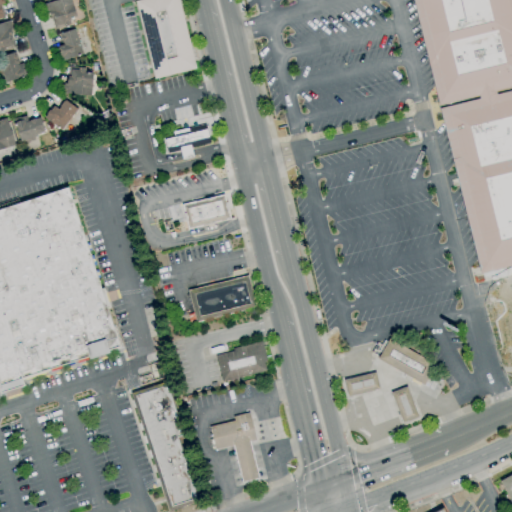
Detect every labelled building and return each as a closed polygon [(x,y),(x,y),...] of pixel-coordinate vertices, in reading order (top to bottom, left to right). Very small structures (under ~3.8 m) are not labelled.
[(54,0),(43,4),(51,29),(76,21),(69,0),(54,0)] [(137,0),(133,1),(152,79),(194,68),(177,0),(137,0)] [(511,0),(411,0),(437,105),(478,95),(479,100),(439,110),(479,274),(511,265),(511,89),(495,94),(494,90),(511,85),(511,0)] [(0,49),(13,46),(8,22),(0,23),(0,49)] [(58,32),(61,45),(57,46),(59,60),(80,56),(75,29),(58,32)] [(0,73),(2,82),(24,77),(21,63),(17,64),(14,52),(0,55),(0,73)] [(90,73),(83,73),(83,67),(67,67),(68,95),(91,95),(90,73)] [(42,120),(64,130),(75,106),(61,101),(57,110),(48,107),(42,120)] [(17,140),(42,135),(38,116),(13,120),(17,140)] [(0,149),(13,146),(7,120),(0,121),(0,149)] [(165,155),(210,144),(204,120),(159,131),(165,155)] [(0,208),(44,194),(66,186),(103,298),(119,347),(9,384),(0,386),(0,208)] [(186,231),(231,220),(225,194),(180,206),(186,231)] [(195,319),(251,304),(244,276),(187,291),(195,319)] [(387,338),(376,358),(423,384),(433,364),(387,338)] [(214,356),(261,342),(269,369),(222,383),(214,356)] [(342,380),(346,397),(377,389),(373,372),(342,380)] [(389,392),(400,423),(416,417),(405,386),(389,392)] [(139,395),(163,387),(200,500),(174,507),(139,395)] [(207,427),(233,420),(232,416),(248,412),(255,437),(246,439),(256,478),(239,482),(230,447),(213,451),(207,427)] [(511,505),(499,482),(511,474),(511,505)]
